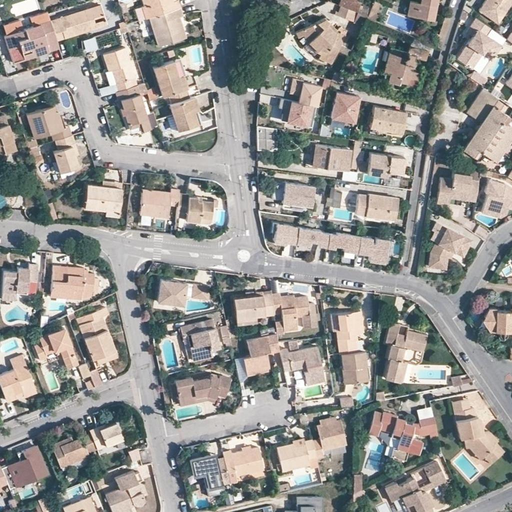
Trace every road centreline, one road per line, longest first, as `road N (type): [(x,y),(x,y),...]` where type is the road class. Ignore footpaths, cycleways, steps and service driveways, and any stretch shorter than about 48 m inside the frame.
road 1 (residential): [(399,283),(427,107),(460,0)]
road 2 (residential): [(233,165),(106,152),(80,85),(61,74),(0,91)]
road 3 (residential): [(209,0),(233,165)]
road 4 (residential): [(244,163),(222,0)]
road 5 (residential): [(0,440),(149,384)]
road 6 (residential): [(245,260),(399,283)]
road 7 (residential): [(149,384),(125,243)]
road 8 (residential): [(0,226),(125,243)]
road 9 (residential): [(125,243),(245,260)]
